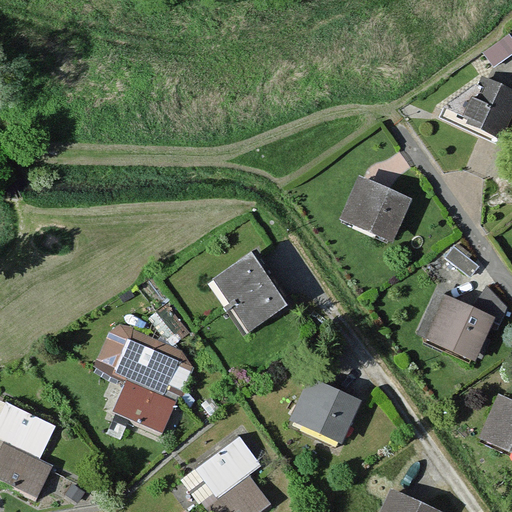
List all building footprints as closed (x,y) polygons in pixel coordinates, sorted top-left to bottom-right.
[(511,39),(510,38),(484,56),(493,70),(511,56),(511,39)] [(511,135),(511,94),(485,80),(444,111),(441,121),(496,146),(499,141),(510,144),(511,135)] [(410,207),(358,184),(341,220),(394,243),(410,207)] [(455,253),(448,263),(471,279),(478,269),(474,266),(455,253)] [(275,282),(259,256),(215,284),(231,309),(275,282)] [(291,307),(275,282),(231,309),(248,335),(291,307)] [(471,311),(437,296),(419,340),(476,365),(479,360),(483,361),(490,344),(487,340),(492,330),(498,332),(507,310),(486,291),(471,311)] [(132,292),(120,298),(123,304),(135,297),(132,292)] [(168,308),(150,321),(172,349),(189,335),(168,308)] [(109,334),(94,368),(127,382),(167,399),(169,393),(183,398),(193,370),(183,355),(138,331),(120,327),(109,334)] [(167,399),(127,382),(113,416),(163,437),(177,403),(167,399)] [(359,408),(310,387),(293,427),(343,448),(359,408)] [(511,407),(499,402),(482,442),(511,454),(511,407)] [(0,418),(0,442),(5,444),(40,462),(56,430),(6,406),(0,418)] [(241,441),(181,484),(200,511),(205,507),(248,476),(260,468),(241,441)] [(40,462),(5,444),(0,454),(0,483),(38,502),(54,468),(40,462)] [(266,511),(272,508),(248,476),(205,507),(208,511),(266,511)] [(72,486),(66,496),(79,505),(85,494),(72,486)] [(421,511),(392,499),(386,511),(421,511)]
